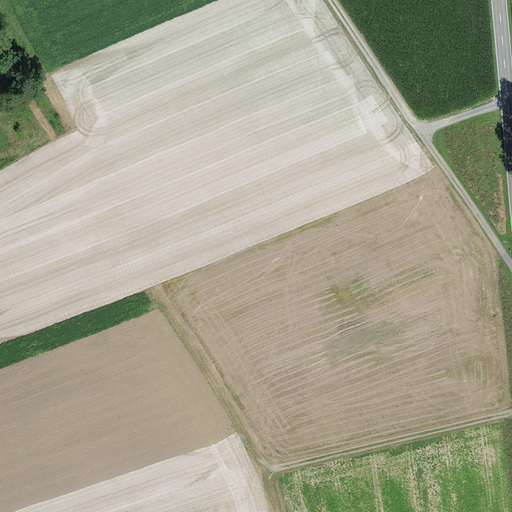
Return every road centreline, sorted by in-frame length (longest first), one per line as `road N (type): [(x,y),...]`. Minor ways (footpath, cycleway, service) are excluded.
road 1 (track): [(54,144),(129,275),(182,329),(258,456),(274,469),(511,413)]
road 2 (track): [(333,0),(411,119),(426,125),(507,100)]
road 3 (track): [(411,119),(511,260)]
road 4 (secondary): [(498,0),(511,154)]
